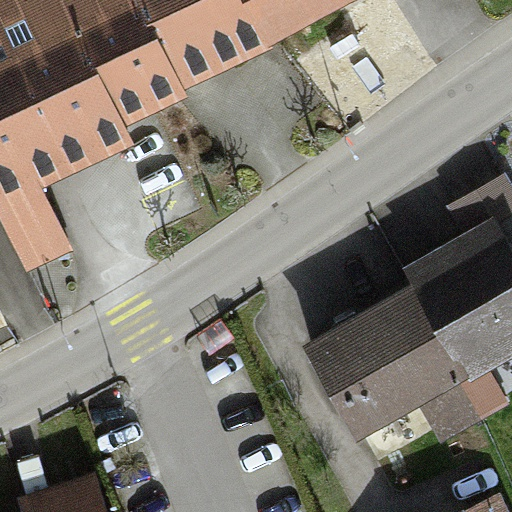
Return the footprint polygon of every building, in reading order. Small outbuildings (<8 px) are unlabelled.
[(121,123),(276,48),(252,0),(0,0),(0,219),(25,270),(70,249),(41,189),(132,145),(121,123)] [(252,0),(276,48),(360,0),(252,0)] [(424,299),(311,356),(354,441),(422,407),(439,439),(495,411),(478,378),(511,360),(511,226),(413,277),(424,299)] [(27,511),(103,511),(95,485),(26,507),(27,511)] [(508,511),(499,492),(454,511),(508,511)]
